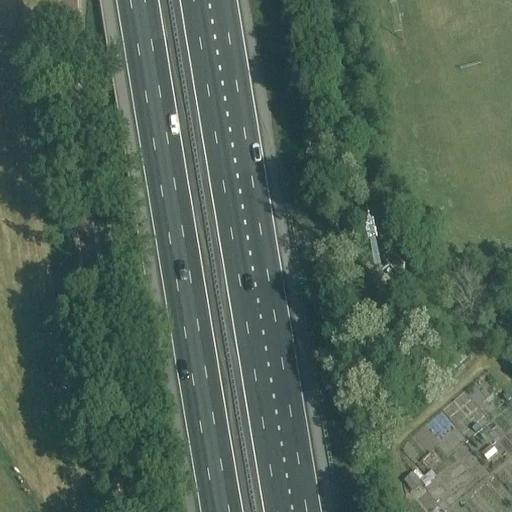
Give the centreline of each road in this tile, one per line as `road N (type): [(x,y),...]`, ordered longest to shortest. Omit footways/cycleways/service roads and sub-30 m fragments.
road 1 (motorway): [(296,511),(210,0)]
road 2 (motorway): [(139,0),(224,511)]
road 3 (tertiary): [(131,511),(77,168),(69,0)]
